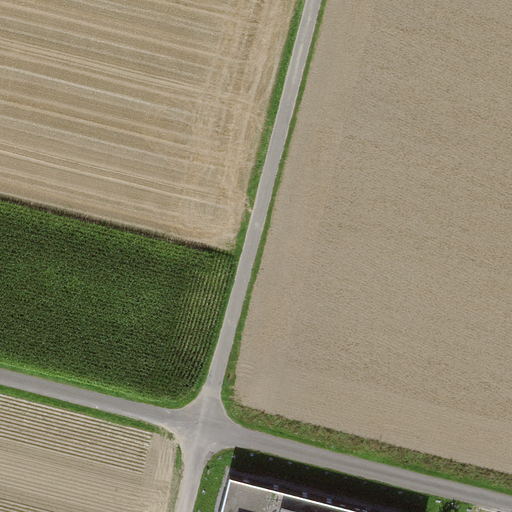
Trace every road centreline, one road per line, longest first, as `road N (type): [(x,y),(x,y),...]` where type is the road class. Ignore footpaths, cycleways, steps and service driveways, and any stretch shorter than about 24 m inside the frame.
road 1 (unclassified): [(511,508),(0,379)]
road 2 (track): [(311,0),(182,511)]
